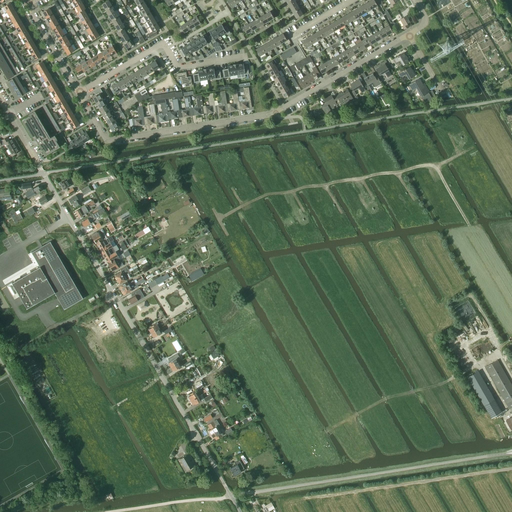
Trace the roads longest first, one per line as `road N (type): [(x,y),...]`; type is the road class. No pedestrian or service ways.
road 1 (residential): [(78,92),(111,140),(267,115),(408,34)]
road 2 (unclassified): [(225,487),(38,165)]
road 3 (track): [(511,468),(304,499)]
road 4 (residential): [(78,92),(162,44),(176,66),(246,56)]
